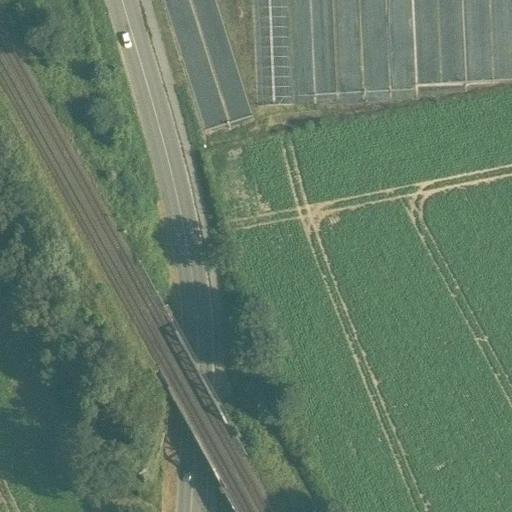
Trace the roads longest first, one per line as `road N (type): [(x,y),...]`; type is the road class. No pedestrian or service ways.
road 1 (secondary): [(121,0),(192,281),(199,353),(190,511)]
road 2 (track): [(320,511),(267,424),(240,399),(197,383)]
